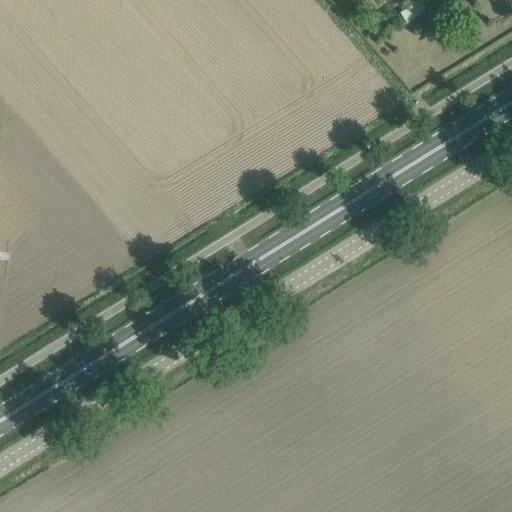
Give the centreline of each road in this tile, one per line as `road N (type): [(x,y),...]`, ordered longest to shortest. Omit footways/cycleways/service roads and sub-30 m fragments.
road 1 (primary): [(0,430),(511,110)]
road 2 (unclassified): [(0,470),(511,151)]
